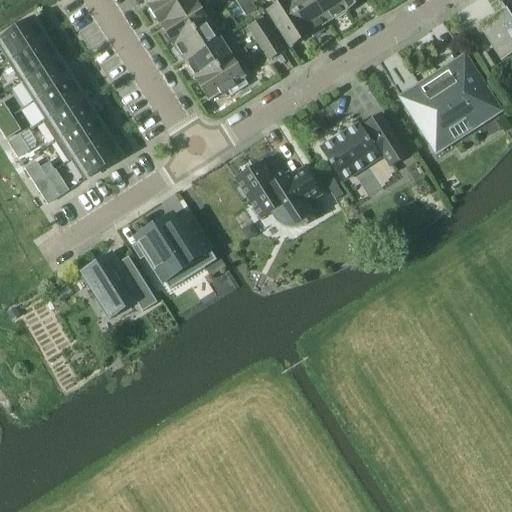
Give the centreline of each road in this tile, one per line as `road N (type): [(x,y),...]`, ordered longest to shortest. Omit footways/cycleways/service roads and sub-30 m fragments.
road 1 (residential): [(208,149),(438,0)]
road 2 (residential): [(208,149),(112,0)]
